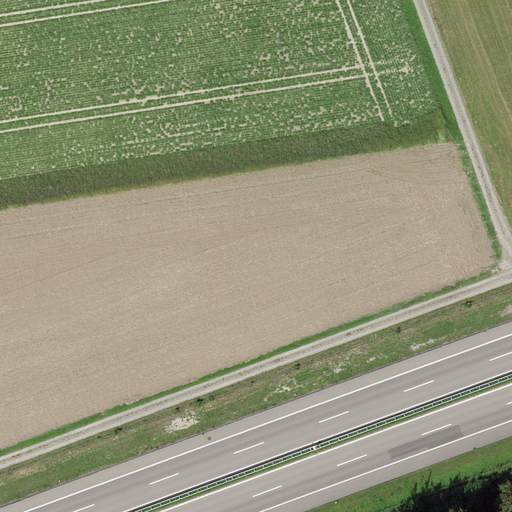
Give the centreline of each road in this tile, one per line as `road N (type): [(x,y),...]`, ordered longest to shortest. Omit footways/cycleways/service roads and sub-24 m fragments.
road 1 (track): [(0,474),(511,289)]
road 2 (motorway): [(511,353),(77,511)]
road 3 (motorway): [(213,511),(511,403)]
road 4 (track): [(511,210),(429,0)]
